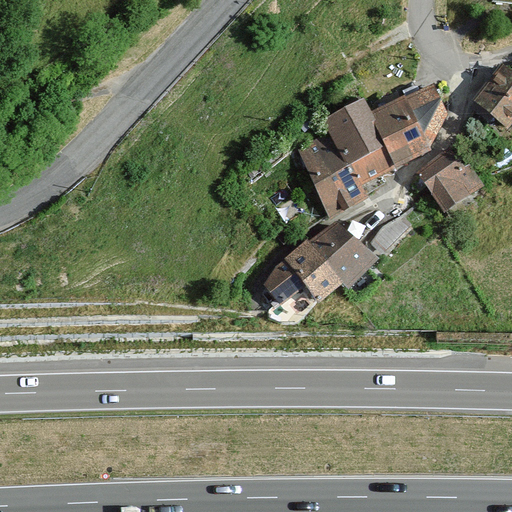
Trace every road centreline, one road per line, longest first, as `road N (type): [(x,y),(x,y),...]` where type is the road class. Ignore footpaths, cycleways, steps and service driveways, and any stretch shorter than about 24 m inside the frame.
road 1 (motorway): [(0,507),(511,500)]
road 2 (motorway): [(511,390),(0,392)]
road 3 (tertiary): [(0,209),(89,147),(225,0)]
road 4 (unclassified): [(511,57),(459,66),(432,49),(424,0)]
